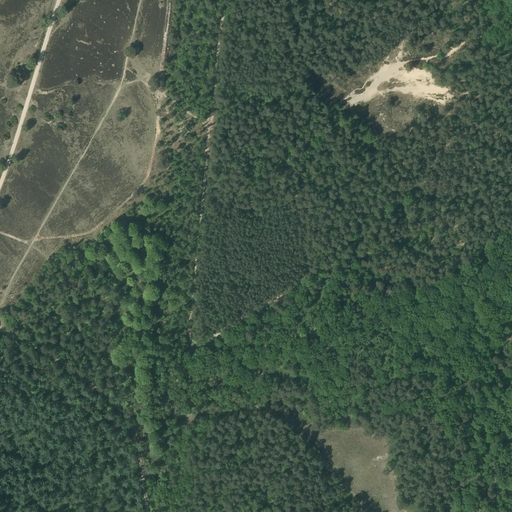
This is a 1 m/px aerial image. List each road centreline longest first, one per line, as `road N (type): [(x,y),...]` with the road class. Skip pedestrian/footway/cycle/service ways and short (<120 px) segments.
road 1 (track): [(506,297),(433,315),(409,277),(337,265),(193,346)]
road 2 (track): [(193,346),(187,334),(210,124)]
road 3 (track): [(58,0),(0,183)]
road 4 (track): [(0,328),(98,389),(130,430)]
road 5 (track): [(210,124),(218,35),(233,0)]
